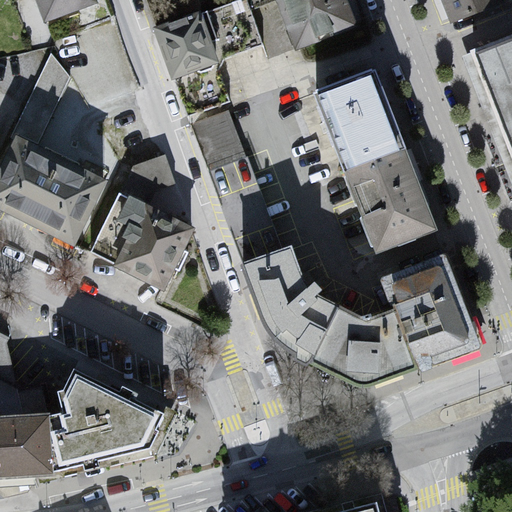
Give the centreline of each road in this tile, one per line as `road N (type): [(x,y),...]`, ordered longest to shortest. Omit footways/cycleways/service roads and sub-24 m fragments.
road 1 (residential): [(247,351),(119,0)]
road 2 (residential): [(511,319),(390,0)]
road 3 (residential): [(0,268),(205,369)]
road 4 (secondary): [(329,456),(394,416),(511,372)]
road 5 (secondary): [(117,511),(250,476)]
road 6 (residential): [(290,464),(247,351)]
